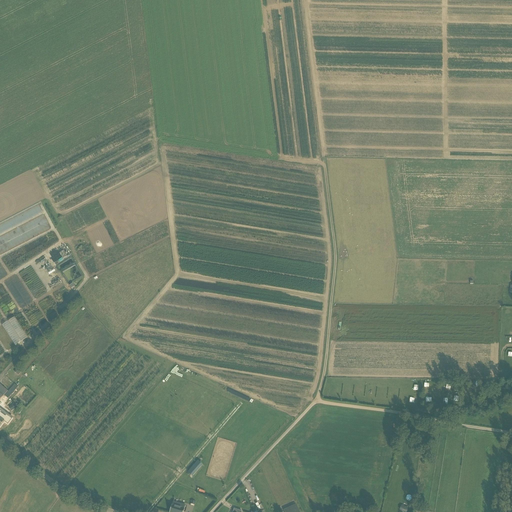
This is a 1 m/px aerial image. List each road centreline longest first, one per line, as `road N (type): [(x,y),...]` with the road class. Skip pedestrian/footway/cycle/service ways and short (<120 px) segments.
road 1 (track): [(511,433),(316,401),(213,511)]
road 2 (track): [(316,401),(335,252),(322,168)]
road 3 (unclassified): [(114,511),(68,493),(0,442)]
